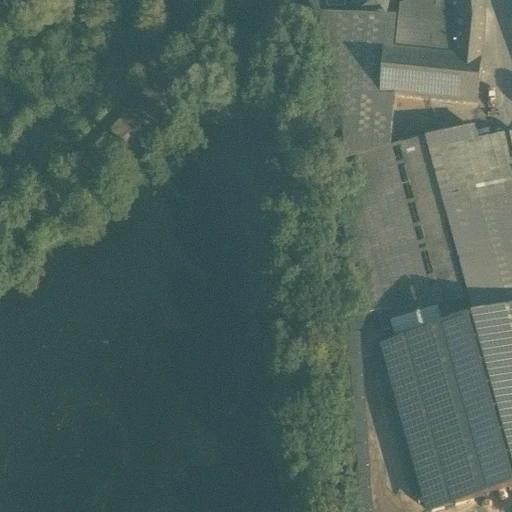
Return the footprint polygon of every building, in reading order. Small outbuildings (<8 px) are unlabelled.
[(461,0),(403,0),(401,26),(389,25),(352,22),(324,19),(347,165),(391,153),(394,101),(379,100),(383,55),(398,56),(453,62),(459,19),(460,5),(461,0)] [(389,25),(391,0),(353,0),(352,22),(389,25)] [(479,0),(460,5),(459,19),(483,14),(480,0),(479,0)] [(459,19),(453,62),(480,65),(484,27),(483,14),(459,19)] [(476,109),(480,65),(453,62),(398,56),(383,55),(379,100),(394,101),(476,109)] [(396,346),(502,318),(478,231),(498,226),(476,145),(472,131),(391,153),(347,165),(357,204),(387,314),(396,346)] [(511,168),(504,138),(476,145),(498,226),(478,231),(502,318),(511,315),(511,168)] [(361,321),(387,314),(357,204),(338,209),(352,261),(346,263),(361,321)] [(511,315),(502,318),(396,346),(396,350),(386,353),(430,511),(445,511),(511,493),(511,315)]
